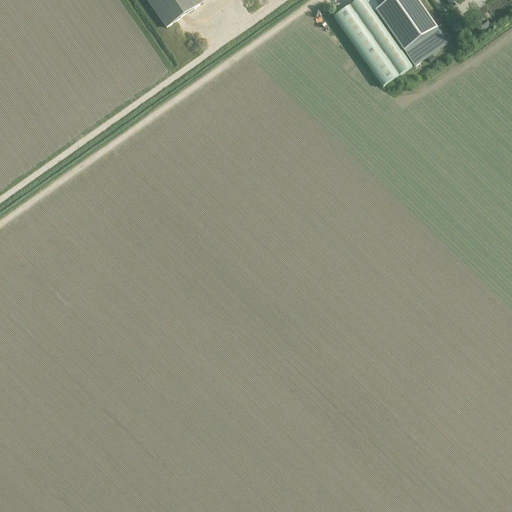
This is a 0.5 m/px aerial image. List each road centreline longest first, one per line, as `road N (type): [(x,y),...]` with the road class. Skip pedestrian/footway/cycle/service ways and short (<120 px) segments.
road 1 (track): [(0,225),(319,0)]
road 2 (track): [(275,0),(0,195)]
